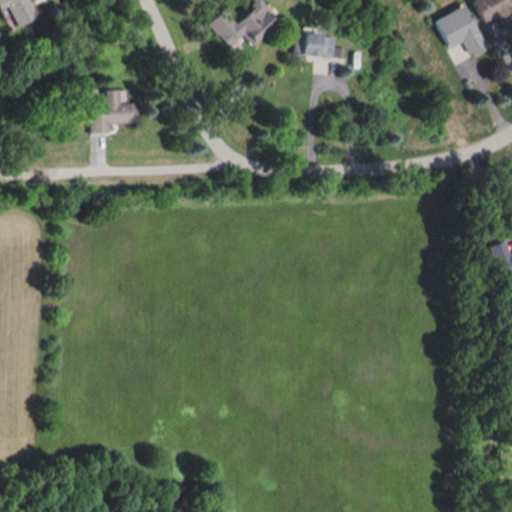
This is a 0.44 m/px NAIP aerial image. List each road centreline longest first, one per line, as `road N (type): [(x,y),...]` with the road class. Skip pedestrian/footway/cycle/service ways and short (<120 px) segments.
road 1 (residential): [(0,170),(184,169),(227,158),(265,170),(375,169),(459,155),(511,130)]
road 2 (residential): [(227,158),(190,105),(145,0)]
